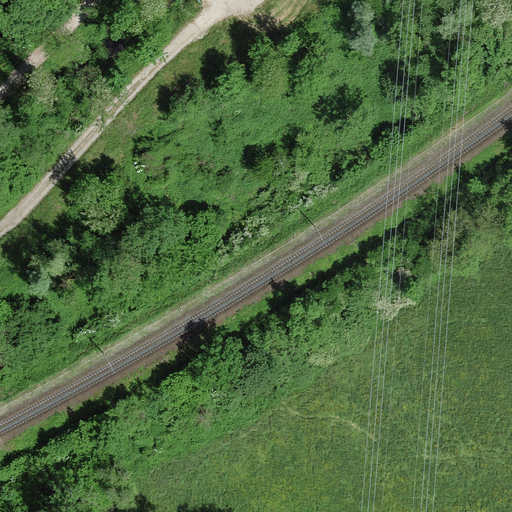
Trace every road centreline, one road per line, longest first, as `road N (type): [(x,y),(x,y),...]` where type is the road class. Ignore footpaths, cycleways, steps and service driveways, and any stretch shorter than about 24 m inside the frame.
road 1 (track): [(0,232),(218,10)]
road 2 (track): [(101,0),(0,96)]
